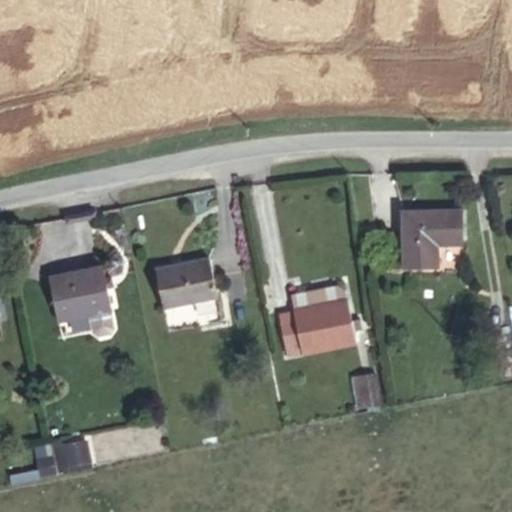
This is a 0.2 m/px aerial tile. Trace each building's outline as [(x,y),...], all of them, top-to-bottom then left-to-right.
[(485,200),(428,204),(429,253),(463,251),(462,232),(488,229),(485,200)] [(318,223),(325,266),(366,260),(360,219),(318,223)] [(221,253),(153,268),(158,306),(226,292),(221,253)] [(48,275),(54,308),(99,300),(95,267),(48,275)] [(286,354),(356,341),(344,279),(290,289),(293,305),(278,307),(286,354)] [(355,405),(382,401),(377,368),(350,372),(355,405)] [(91,435),(96,460),(134,453),(134,452),(162,447),(157,421),(136,425),(139,441),(114,446),(116,453),(100,456),(96,434),(91,435)] [(39,473),(94,460),(87,432),(33,445),(39,473)] [(62,471),(65,488),(80,485),(76,468),(62,471)]
